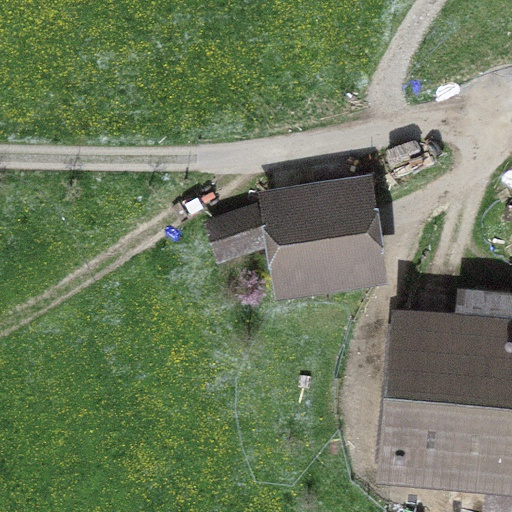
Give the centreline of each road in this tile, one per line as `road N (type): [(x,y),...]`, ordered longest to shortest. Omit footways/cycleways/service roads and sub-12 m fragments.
road 1 (track): [(389,489),(371,472),(364,448),(361,394),(375,314),(414,211),(476,164)]
road 2 (track): [(511,90),(330,144),(197,159)]
road 3 (track): [(0,157),(197,159)]
road 4 (track): [(441,278),(499,95)]
